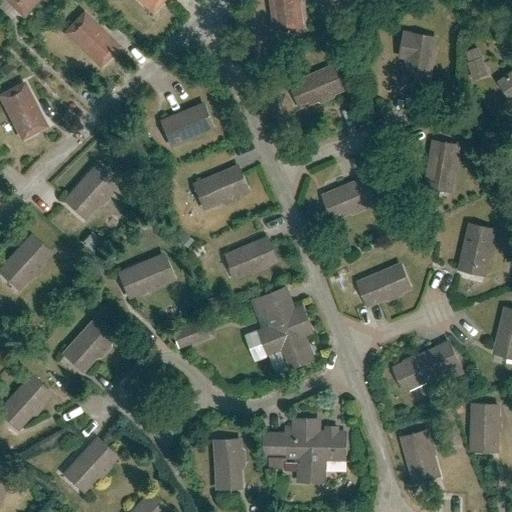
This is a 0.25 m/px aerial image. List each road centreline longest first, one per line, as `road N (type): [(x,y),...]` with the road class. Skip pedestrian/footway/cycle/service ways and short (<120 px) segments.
road 1 (residential): [(0,225),(203,18)]
road 2 (residential): [(276,175),(346,343)]
road 3 (residential): [(203,18),(276,175)]
road 4 (residential): [(355,367),(277,398),(208,407)]
road 5 (residential): [(355,367),(396,511)]
road 6 (residential): [(399,123),(276,175)]
road 7 (residential): [(208,407),(201,382),(165,365),(140,375),(127,405)]
